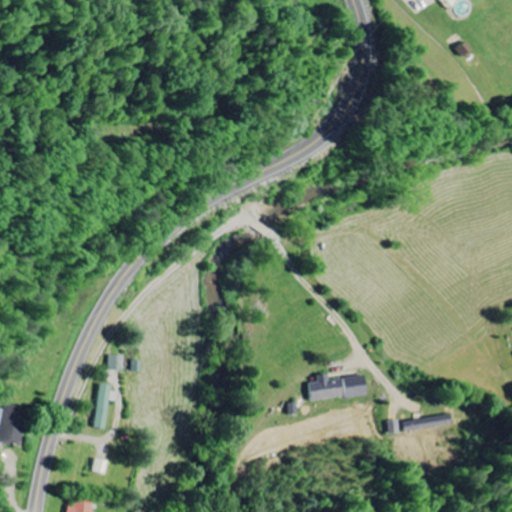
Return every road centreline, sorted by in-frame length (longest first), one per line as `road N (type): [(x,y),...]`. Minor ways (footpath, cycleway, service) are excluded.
road 1 (secondary): [(38,511),(58,419),(109,300),(133,265),(192,211),(332,128),(360,80),(354,0)]
road 2 (residential): [(51,444),(149,293),(274,204),(331,215),(380,241),(429,282),(496,363)]
